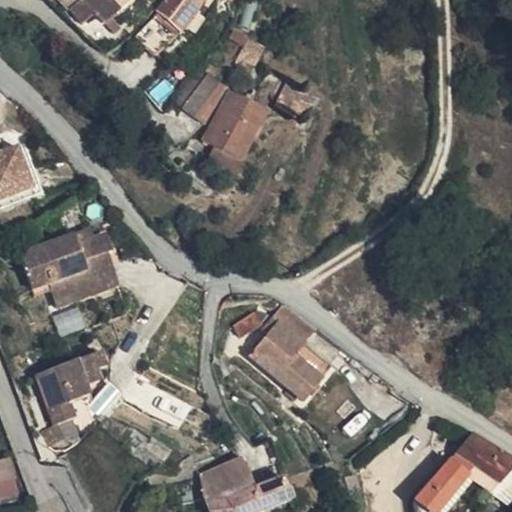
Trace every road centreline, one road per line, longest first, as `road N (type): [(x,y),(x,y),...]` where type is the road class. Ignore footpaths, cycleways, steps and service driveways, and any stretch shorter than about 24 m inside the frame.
road 1 (residential): [(0,72),(47,113),(174,262),(287,292),(511,447)]
road 2 (track): [(287,292),(380,236),(428,189),(445,147),(443,0)]
road 3 (unclassified): [(44,511),(0,393)]
